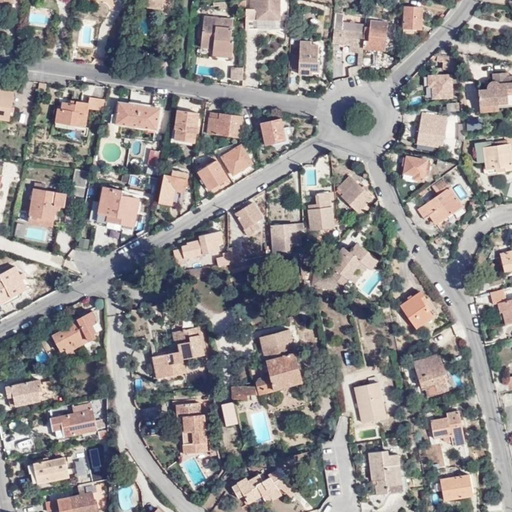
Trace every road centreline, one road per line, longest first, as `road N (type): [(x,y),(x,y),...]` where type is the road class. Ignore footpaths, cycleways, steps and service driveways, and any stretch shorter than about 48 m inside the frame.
road 1 (residential): [(0,60),(326,111)]
road 2 (residential): [(105,274),(125,409),(159,478),(201,511)]
road 3 (residential): [(105,274),(329,133)]
road 4 (residential): [(366,148),(394,218),(466,319)]
road 5 (residential): [(509,511),(466,319)]
road 6 (unknown): [(112,304),(202,309),(224,336),(230,376)]
road 7 (residential): [(466,319),(463,244),(478,225),(511,213)]
road 8 (residential): [(468,0),(377,97)]
